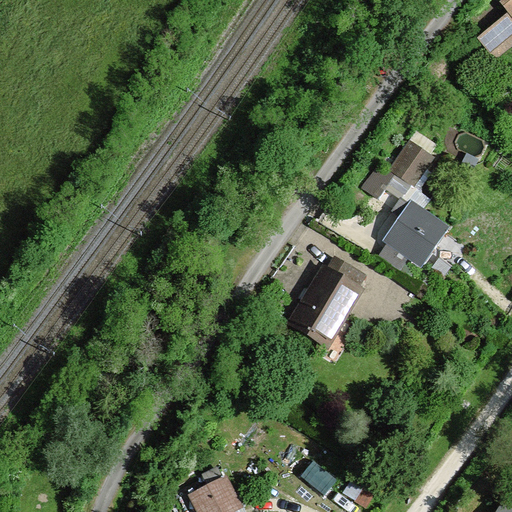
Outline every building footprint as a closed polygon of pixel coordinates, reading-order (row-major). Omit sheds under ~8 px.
[(511,16),(498,28),(511,45),(511,16)] [(502,57),(511,49),(511,45),(498,28),(486,38),(502,57)] [(390,164),(390,166),(409,180),(428,155),(408,141),(390,164)] [(451,232),(408,201),(386,234),(429,264),(451,232)] [(358,321),(344,313),(359,291),(357,290),(365,277),(336,259),(328,271),(326,270),(292,323),(338,352),(358,321)] [(370,480),(355,501),(367,509),(381,487),(370,480)] [(238,511),(243,509),(229,482),(195,500),(201,511),(238,511)]
